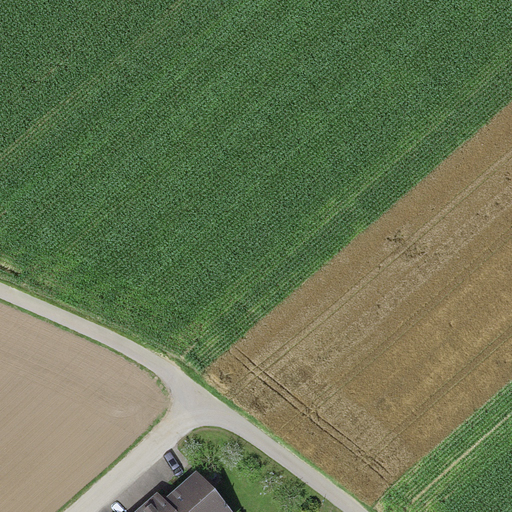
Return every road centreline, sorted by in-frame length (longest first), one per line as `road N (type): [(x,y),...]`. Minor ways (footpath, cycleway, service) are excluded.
road 1 (residential): [(342,511),(121,346),(0,292)]
road 2 (track): [(203,404),(85,511)]
